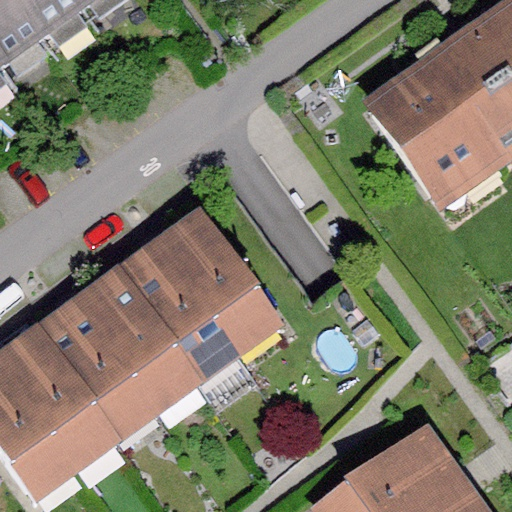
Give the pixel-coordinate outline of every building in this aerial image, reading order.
[(0,0),(0,64),(4,70),(44,42),(14,0),(0,0)] [(14,0),(44,42),(85,13),(75,0),(14,0)] [(75,0),(85,13),(103,0),(75,0)] [(511,17),(473,45),(476,48),(457,62),(454,58),(372,117),(431,199),(486,160),(494,172),(511,159),(511,17)] [(202,224),(161,253),(240,362),(281,333),(202,224)] [(161,253),(120,282),(199,391),(240,362),(161,253)] [(120,282),(79,311),(158,420),(199,391),(120,282)] [(79,311),(38,340),(117,450),(158,420),(79,311)] [(38,340),(0,367),(0,372),(76,479),(117,450),(38,340)] [(0,372),(0,459),(35,508),(76,479),(0,372)] [(323,511),(427,511),(461,488),(426,439),(323,511)] [(427,511),(477,511),(461,488),(427,511)]
